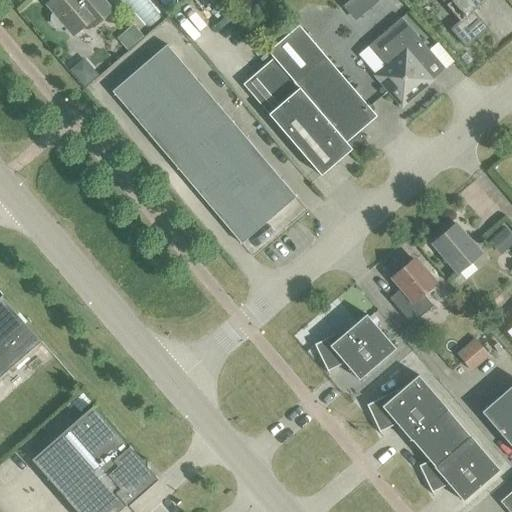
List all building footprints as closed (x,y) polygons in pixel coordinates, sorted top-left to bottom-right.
[(52,0),(47,4),(55,13),(52,16),(51,20),(56,27),(61,27),(64,24),(73,35),(82,27),(84,30),(89,30),(111,11),(101,0),(52,0)] [(354,21),(371,7),(364,0),(350,0),(342,7),(354,21)] [(440,0),(445,5),(459,21),(449,29),(464,47),(487,28),(473,11),(485,0),(440,0)] [(367,47),(357,55),(375,76),(401,106),(431,80),(421,69),(423,68),(423,64),(422,62),(432,54),(401,18),(367,47)] [(133,25),(116,40),(125,51),(142,36),(133,25)] [(267,52),(272,58),(351,150),(364,139),(358,132),(376,116),(298,26),(267,52)] [(111,92),(240,244),(295,197),(166,45),(111,92)] [(83,58),(69,70),(83,87),(97,75),(83,58)] [(351,150),(272,58),(242,84),(320,176),(341,158),(342,159),(351,150)] [(431,244),(457,274),(480,254),(454,224),(431,244)] [(511,237),(505,228),(489,242),(500,255),(511,245),(511,237)] [(389,299),(411,324),(432,306),(422,294),(434,283),(413,259),(392,277),(401,288),(389,299)] [(2,295),(0,292),(0,376),(40,341),(0,296),(2,295)] [(326,371),(328,371),(343,363),(358,380),(395,349),(365,314),(347,330),(346,329),(313,345),(326,371)] [(480,346),(462,361),(471,372),(489,357),(480,346)] [(378,432),(380,431),(396,424),(410,441),(447,409),(417,375),(399,391),(398,389),(366,405),(378,432)] [(511,384),(480,412),(511,448),(511,384)] [(146,466),(146,459),(139,459),(128,446),(126,446),(91,406),(30,460),(76,511),(117,511),(125,506),(126,507),(157,479),(146,466)] [(431,492),(432,492),(447,484),(462,502),(499,470),(469,436),(451,451),(450,450),(418,466),(431,492)] [(511,511),(511,490),(499,502),(508,511),(511,511)]
